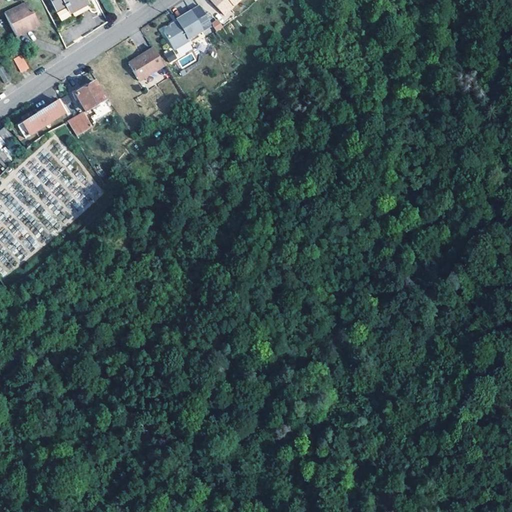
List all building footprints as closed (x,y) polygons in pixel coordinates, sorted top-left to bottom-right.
[(75,19),(83,15),(91,10),(86,0),(51,0),(59,13),(69,8),(75,19)] [(211,0),(227,16),(243,0),(211,0)] [(19,39),(27,35),(33,31),(34,35),(41,32),(43,31),(31,7),(29,8),(23,11),(17,14),(8,18),(19,39)] [(167,35),(169,38),(175,48),(178,52),(193,43),(192,41),(206,32),(204,29),(194,13),(179,22),(180,23),(181,25),(176,28),(175,27),(168,31),(167,35)] [(216,32),(223,27),(217,19),(211,23),(216,32)] [(20,42),(29,38),(34,35),(33,31),(27,35),(19,39),(20,42)] [(132,66),(137,74),(142,83),(167,67),(161,57),(157,51),(151,54),(151,56),(147,59),(146,57),(132,66)] [(175,53),(169,57),(173,65),(179,60),(175,53)] [(31,72),(25,60),(17,64),(24,76),(31,72)] [(13,81),(5,67),(0,69),(0,74),(6,85),(13,81)] [(107,101),(97,83),(77,95),(88,113),(81,117),(70,123),(76,134),(92,126),(89,122),(86,117),(91,114),(93,120),(96,125),(117,112),(114,104),(111,100),(107,101)] [(39,112),(20,125),(28,137),(67,111),(59,99),(44,109),(45,110),(40,113),(39,112)] [(20,125),(18,126),(26,138),(28,137),(20,125)] [(18,139),(8,128),(1,135),(11,146),(18,139)] [(7,148),(0,150),(0,159),(1,163),(10,161),(7,148)]
